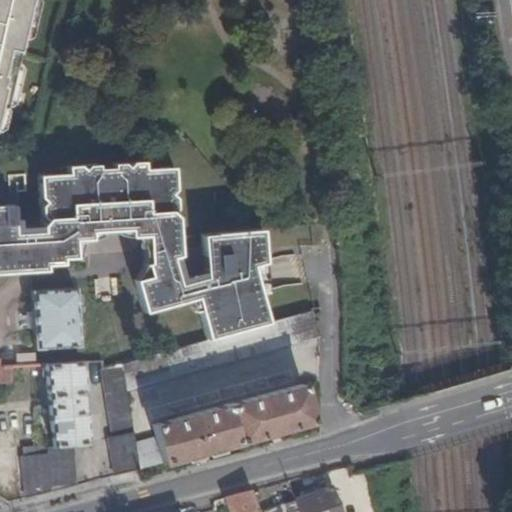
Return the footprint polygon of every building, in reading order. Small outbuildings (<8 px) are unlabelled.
[(0,0),(0,108),(4,110),(15,66),(19,51),(21,41),(31,0),(0,0)] [(36,0),(31,0),(21,41),(26,42),(31,39),(39,5),(36,0)] [(19,67),(15,66),(4,110),(0,108),(0,132),(3,131),(6,116),(9,117),(13,114),(23,72),(19,67)] [(251,230),(229,231),(177,235),(173,168),(143,170),(143,162),(113,165),(113,169),(98,169),(98,166),(68,167),(68,175),(39,177),(42,218),(12,220),(11,204),(3,205),(2,198),(0,197),(0,271),(12,271),(30,269),(44,268),(44,262),(60,261),(60,255),(74,254),(74,238),(90,237),(90,230),(129,228),(130,235),(146,234),(148,262),(145,262),(148,276),(134,280),(143,311),(194,297),(207,340),(265,324),(256,293),(241,298),(233,270),(248,266),(261,262),(259,229),(251,230)] [(256,293),(248,266),(233,270),(241,298),(256,293)] [(79,348),(74,289),(31,291),(34,350),(79,348)] [(265,324),(207,340),(121,363),(126,390),(316,336),(309,311),(265,324)] [(80,363),(45,365),(52,446),(44,447),(45,454),(21,457),(25,499),(75,486),(71,445),(88,444),(80,363)] [(114,477),(139,470),(135,443),(126,390),(121,363),(102,368),(112,436),(108,437),(114,477)] [(0,384),(10,385),(10,367),(0,368),(0,384)] [(155,438),(162,464),(312,422),(301,385),(176,419),(172,407),(150,413),(153,426),(152,426),(155,438)] [(155,438),(135,443),(139,470),(162,464),(155,438)] [(20,447),(21,457),(45,454),(44,447),(44,445),(20,447)] [(259,511),(339,511),(330,486),(259,511)] [(251,491),(226,498),(231,511),(259,511),(251,491)]
